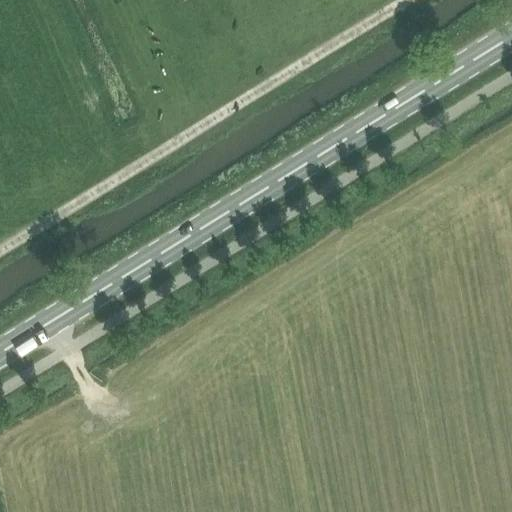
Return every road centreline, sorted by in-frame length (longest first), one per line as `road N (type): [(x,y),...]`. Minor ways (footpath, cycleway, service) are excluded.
road 1 (secondary): [(0,354),(511,36)]
road 2 (track): [(0,252),(410,0)]
